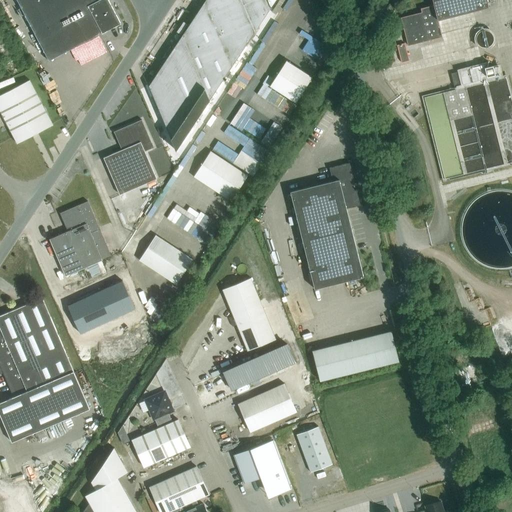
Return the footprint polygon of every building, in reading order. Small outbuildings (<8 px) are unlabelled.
[(16,0),(49,61),(120,24),(108,0),(16,0)] [(205,0),(148,85),(150,89),(176,151),(262,20),(275,0),(205,0)] [(432,0),(434,5),(421,8),(422,12),(401,18),(408,46),(442,37),(437,20),(488,7),(486,0),(432,0)] [(480,44),(493,44),(494,31),(481,31),(480,44)] [(397,45),(401,63),(409,61),(405,43),(397,45)] [(388,63),(395,61),(392,49),(385,51),(388,63)] [(247,61),(230,93),(240,98),(257,66),(247,61)] [(270,86),(295,103),(312,77),(286,61),(270,86)] [(451,74),(455,87),(503,76),(500,64),(489,67),(488,62),(457,69),(458,72),(451,74)] [(0,91),(0,93),(18,86),(14,76),(0,82),(0,91)] [(0,111),(17,144),(53,125),(29,80),(0,95),(0,111)] [(268,128),(251,117),(256,109),(245,102),(232,121),(260,139),(268,128)] [(114,132),(118,141),(122,150),(103,158),(119,195),(156,179),(145,152),(154,148),(142,120),(114,132)] [(274,120),(263,142),(274,147),(284,125),(274,120)] [(234,163),(256,175),(271,149),(230,124),(225,132),(245,144),(234,163)] [(233,160),(238,152),(220,140),(214,148),(233,160)] [(230,201),(247,176),(210,151),(194,177),(230,201)] [(350,163),(329,168),(333,181),(290,191),(314,289),(364,277),(347,209),(360,205),(350,163)] [(68,231),(49,239),(57,258),(103,238),(88,201),(60,213),(68,231)] [(177,203),(168,219),(210,244),(222,224),(191,205),(188,210),(177,203)] [(191,260),(155,236),(138,261),(175,285),(191,260)] [(103,238),(57,258),(65,276),(111,256),(103,238)] [(229,307),(257,295),(250,278),(222,289),(229,307)] [(122,281),(67,306),(80,333),(135,309),(122,281)] [(257,295),(229,307),(233,315),(261,304),(257,295)] [(0,414),(12,442),(90,409),(42,298),(0,315),(0,365),(14,397),(0,402),(0,414)] [(261,304),(233,315),(247,351),(275,339),(261,304)] [(151,316),(158,321),(165,312),(158,307),(151,316)] [(399,362),(391,331),(312,351),(320,381),(399,362)] [(287,345),(224,373),(232,391),(296,363),(287,345)] [(261,393),(273,422),(297,412),(284,383),(261,393)] [(164,391),(145,400),(154,419),(155,419),(159,428),(132,439),(144,467),(190,447),(178,419),(172,422),(168,413),(173,411),(164,391)] [(261,393),(238,404),(250,432),(273,422),(261,393)] [(332,464),(318,426),(296,434),(310,472),(332,464)] [(273,440),(233,455),(244,484),(264,476),(271,495),(290,488),(291,489),(273,440)] [(96,490),(85,496),(89,503),(94,511),(136,511),(117,478),(127,472),(114,448),(91,482),(96,490)] [(206,511),(203,503),(195,507),(193,501),(208,494),(196,466),(150,486),(160,511),(168,511),(169,511),(168,511),(206,511)] [(419,511),(443,511),(440,501),(425,506),(426,510),(419,511)] [(82,511),(94,511),(89,503),(82,511)]
